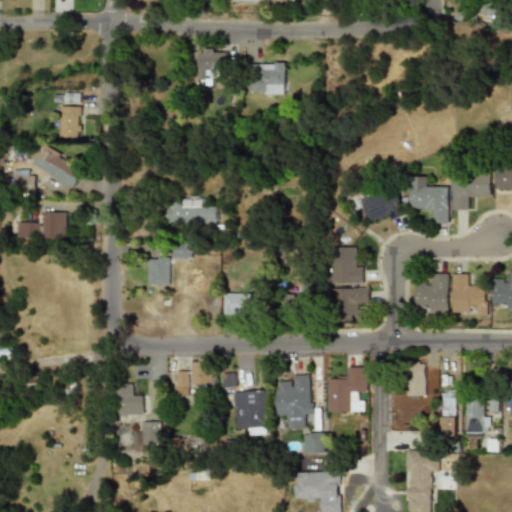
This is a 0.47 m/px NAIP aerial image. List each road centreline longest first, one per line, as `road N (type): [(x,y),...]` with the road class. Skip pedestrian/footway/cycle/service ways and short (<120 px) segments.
road 1 (residential): [(0,20),(336,32),(422,24),(428,0)]
road 2 (residential): [(113,334),(116,345),(152,347),(511,341)]
road 3 (residential): [(113,334),(105,97),(112,0)]
road 4 (residential): [(383,341),(397,255),(499,232)]
